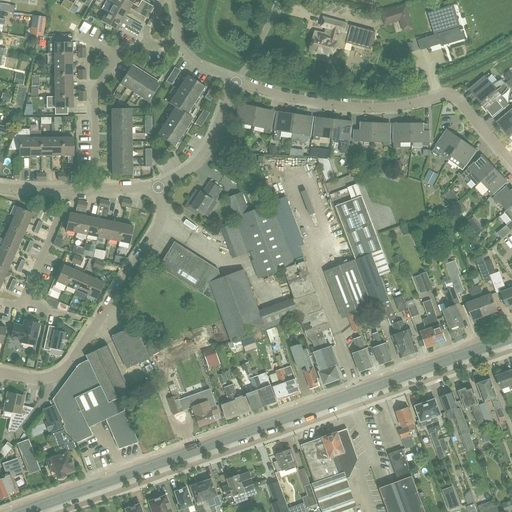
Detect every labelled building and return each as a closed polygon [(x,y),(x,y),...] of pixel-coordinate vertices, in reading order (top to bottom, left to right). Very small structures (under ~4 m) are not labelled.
[(111,3),(127,12),(132,4),(125,0),(107,0),(108,1),(111,3)] [(141,1),(137,7),(143,10),(146,4),(141,1)] [(14,6),(15,5),(0,3),(0,10),(14,12),(17,13),(18,6),(14,6)] [(122,21),(127,12),(111,3),(106,12),(122,21)] [(72,4),(69,10),(74,14),(78,7),(72,4)] [(403,30),(413,27),(406,5),(381,13),(385,24),(400,20),(403,30)] [(431,47),(441,44),(441,45),(465,38),(461,27),(452,29),(450,21),(452,21),(448,6),(428,12),(435,35),(428,37),(431,47)] [(101,20),(117,30),(122,21),(106,12),(101,20)] [(30,33),(43,36),(46,17),(32,15),(30,33)] [(321,26),(326,27),(324,34),(315,31),(310,49),(328,54),(329,53),(332,54),(334,47),(344,49),(346,41),(369,48),(370,44),(374,45),(376,38),(372,38),(374,32),(323,17),(321,26)] [(130,19),(127,24),(134,28),(136,22),(130,19)] [(134,28),(127,24),(124,29),(131,33),(134,28)] [(72,53),(72,42),(54,42),(54,53),(72,53)] [(54,53),(54,64),(72,64),(72,53),(54,53)] [(54,75),(72,74),(72,64),(54,64),(54,75)] [(120,83),(134,92),(146,73),(132,64),(130,66),(120,83)] [(171,84),(180,71),(175,67),(166,81),(171,84)] [(148,101),(159,84),(160,82),(146,73),(134,92),(148,101)] [(54,85),(72,85),(72,74),(54,75),(54,85)] [(492,74),(487,78),(485,76),(469,89),(481,103),(505,83),(502,79),(498,81),(492,74)] [(205,86),(188,75),(183,82),(200,93),(205,86)] [(183,82),(178,89),(195,100),(200,93),(183,82)] [(210,101),(219,87),(213,83),(204,97),(210,101)] [(509,87),(505,83),(481,103),(493,117),(509,104),(502,96),(509,87)] [(55,96),(72,96),(72,85),(54,85),(55,96)] [(178,89),(174,96),(191,107),(195,100),(178,89)] [(55,96),(55,115),(67,114),(67,107),(73,107),(72,96),(55,96)] [(174,96),(169,103),(192,118),(193,118),(187,114),(191,107),(174,96)] [(175,107),(171,113),(188,125),(192,118),(169,103),(175,107)] [(242,123),(254,125),(258,107),(240,103),(235,125),(242,126),(242,123)] [(264,131),(271,133),(275,111),(258,107),(254,125),(265,128),(264,131)] [(111,108),(111,117),(131,117),(131,108),(111,108)] [(200,126),(209,113),(204,109),(195,123),(200,126)] [(511,109),(497,122),(509,136),(511,133),(511,109)] [(282,131),(292,132),(293,132),(296,114),(278,111),(275,133),(281,134),(282,131)] [(171,113),(166,120),(184,132),(188,125),(171,113)] [(314,117),(307,116),(296,114),(293,132),(292,132),(292,139),(293,139),(293,140),(301,141),(303,144),(308,141),(307,140),(309,139),(310,139),(314,117)] [(111,117),(111,125),(131,125),(131,117),(111,117)] [(316,117),(314,139),(320,140),(321,136),(332,138),(334,119),(316,117)] [(344,139),(343,143),(350,143),(352,121),(334,119),(332,138),(344,139)] [(166,120),(162,127),(179,138),(184,132),(166,120)] [(384,142),(383,145),(390,146),(391,123),(361,122),(360,141),(384,142)] [(394,148),(401,147),(401,142),(412,142),(412,123),(394,123),(394,148)] [(412,123),(412,142),(423,142),(423,145),(430,145),(430,131),(424,131),(423,123),(412,123)] [(111,125),(111,133),(131,133),(131,125),(111,125)] [(175,146),(179,138),(162,127),(157,134),(175,146)] [(439,157),(441,155),(448,160),(462,140),(447,129),(432,151),(439,157)] [(111,133),(112,142),(131,141),(131,133),(111,133)] [(51,137),(40,138),(41,156),(51,155),(51,137)] [(62,137),(51,137),(51,155),(62,155),(62,137)] [(73,137),(62,137),(62,155),(73,155),(73,137)] [(18,138),(19,156),(30,156),(29,138),(18,138)] [(40,138),(29,138),(30,156),(41,156),(40,138)] [(477,150),(462,140),(448,160),(449,160),(463,170),(477,150)] [(112,142),(112,150),(132,149),(131,141),(112,142)] [(112,150),(112,158),(132,158),(132,149),(112,150)] [(468,182),(471,179),(477,185),(495,168),(482,155),(461,175),(468,182)] [(112,158),(112,166),(132,166),(132,158),(112,158)] [(327,160),(318,159),(326,181),(334,178),(327,160)] [(112,175),(132,174),(132,166),(112,166),(112,175)] [(507,181),(495,168),(477,185),(484,192),(486,192),(487,192),(491,196),(507,181)] [(432,171),(429,183),(440,186),(443,173),(432,171)] [(218,195),(222,189),(210,182),(203,193),(202,192),(197,199),(192,196),(185,207),(196,215),(199,211),(204,214),(214,199),(213,199),(216,195),(218,195)] [(352,187),(355,196),(365,193),(362,184),(352,187)] [(497,203),(499,201),(507,210),(504,212),(511,205),(511,189),(511,191),(507,186),(492,198),(497,203)] [(237,222),(221,228),(233,258),(248,252),(258,278),(285,270),(285,269),(296,264),(272,203),(250,211),(242,192),(228,197),(237,222)] [(362,195),(334,205),(379,322),(389,318),(392,325),(398,322),(381,276),(391,272),(362,195)] [(458,195),(453,197),(457,206),(462,203),(458,195)] [(285,269),(285,270),(304,326),(312,323),(316,334),(330,329),(323,309),(322,309),(305,261),(301,262),(299,257),(303,255),(300,246),(305,245),(286,196),(272,201),(272,203),(296,264),(285,269)] [(102,216),(103,208),(105,200),(100,199),(98,207),(97,215),(102,216)] [(18,207),(13,217),(28,223),(33,213),(18,207)] [(65,230),(76,232),(80,214),(69,212),(65,230)] [(76,232),(87,234),(90,217),(80,214),(76,232)] [(87,234),(97,237),(101,219),(102,216),(97,215),(96,218),(90,217),(87,234)] [(13,217),(9,226),(24,233),(28,223),(13,217)] [(97,237),(108,239),(112,221),(101,219),(97,237)] [(108,239),(118,241),(122,223),(112,221),(108,239)] [(129,243),(133,226),(122,223),(118,241),(129,243)] [(5,236),(20,242),(24,233),(9,226),(5,236)] [(1,246),(15,252),(20,242),(5,236),(1,246)] [(175,242),(159,266),(218,303),(232,342),(254,333),(261,331),(300,317),(294,298),(259,310),(244,269),(221,277),(218,269),(175,242)] [(0,246),(0,256),(11,262),(15,252),(1,246),(0,246)] [(401,254),(392,257),(394,264),(404,260),(401,254)] [(442,255),(445,264),(452,281),(457,293),(465,291),(459,274),(461,274),(455,260),(449,262),(446,254),(442,255)] [(0,268),(7,271),(11,262),(0,256),(0,268)] [(79,256),(75,264),(81,266),(84,258),(79,256)] [(484,283),(492,280),(486,265),(485,261),(483,256),(475,259),(484,283)] [(95,259),(92,266),(97,269),(100,261),(95,259)] [(355,260),(325,271),(327,277),(333,275),(349,316),(356,313),(373,307),(355,260)] [(100,261),(97,269),(102,271),(105,263),(100,261)] [(492,263),(486,265),(492,280),(495,289),(501,287),(503,292),(502,293),(508,307),(511,305),(511,289),(507,291),(499,272),(496,273),(492,263)] [(56,281),(66,285),(73,269),(63,265),(56,281)] [(66,285),(76,290),(83,273),(73,269),(66,285)] [(427,292),(433,290),(426,272),(420,274),(427,292)] [(76,290),(86,294),(93,278),(83,273),(76,290)] [(96,298),(103,282),(93,278),(86,294),(96,298)] [(444,291),(450,306),(460,302),(457,293),(452,281),(445,284),(447,289),(444,291)] [(480,285),(474,287),(485,316),(498,311),(492,294),(484,297),(480,285)] [(473,320),(485,316),(474,287),(469,289),(474,301),(467,304),(473,320)] [(394,298),(399,312),(407,309),(402,295),(394,298)] [(53,309),(56,309),(59,302),(47,297),(45,301),(53,309)] [(431,338),(433,345),(446,341),(440,325),(439,325),(435,314),(437,313),(432,297),(422,301),(428,317),(429,317),(432,328),(431,328),(435,337),(431,338)] [(408,307),(411,317),(420,314),(416,304),(408,307)] [(451,329),(463,324),(456,305),(443,310),(451,329)] [(362,328),(356,313),(349,316),(354,331),(362,328)] [(426,348),(433,345),(431,338),(435,337),(431,328),(432,328),(429,317),(428,317),(422,319),(426,330),(421,332),(426,348)] [(34,345),(39,323),(24,320),(23,326),(13,324),(10,337),(20,340),(20,342),(34,345)] [(402,321),(398,322),(409,354),(418,350),(411,330),(406,331),(402,321)] [(392,336),(400,357),(409,354),(398,322),(392,325),(396,335),(392,336)] [(320,372),(324,384),(332,382),(317,339),(318,339),(316,334),(312,323),(304,326),(313,341),(316,351),(313,353),(318,368),(316,368),(318,373),(320,372)] [(64,325),(61,331),(57,330),(57,329),(56,327),(49,325),(43,349),(50,351),(50,348),(61,350),(62,344),(64,344),(65,339),(68,339),(73,331),(64,325)] [(126,368),(161,352),(155,341),(143,347),(142,344),(155,338),(150,328),(145,330),(143,327),(139,329),(137,326),(134,327),(133,326),(111,336),(126,368)] [(276,329),(267,332),(270,340),(271,343),(275,342),(274,339),(279,337),(276,329)] [(379,365),(392,360),(386,344),(382,345),(378,333),(373,335),(377,347),(374,349),(379,365)] [(242,340),(244,347),(256,342),(253,336),(242,340)] [(325,336),(318,339),(317,339),(332,382),(341,378),(337,366),(339,365),(332,347),(328,348),(327,345),(328,345),(325,336)] [(359,372),(372,367),(365,349),(360,337),(353,339),(358,352),(353,354),(359,372)] [(64,424),(63,425),(64,427),(65,432),(76,442),(92,434),(89,427),(105,420),(118,449),(138,442),(118,398),(130,392),(107,344),(85,355),(87,359),(78,364),(58,391),(52,399),(64,424)] [(319,386),(313,367),(307,349),(303,351),(300,344),(299,345),(299,344),(291,348),(298,368),(306,365),(307,369),(303,370),(310,389),(319,386)] [(218,357),(215,348),(204,351),(207,360),(218,357)] [(248,375),(249,379),(251,378),(255,391),(247,394),(253,409),(265,405),(255,377),(254,377),(252,374),(253,373),(249,362),(243,364),(248,375)] [(280,370),(290,396),(301,392),(295,377),(288,379),(284,368),(280,370)] [(279,400),(290,396),(280,370),(276,371),(280,382),(273,385),(279,400)] [(511,373),(511,370),(496,375),(501,389),(511,385),(511,386),(511,373)] [(219,375),(223,384),(227,383),(226,380),(224,372),(219,375)] [(255,377),(265,405),(277,401),(271,385),(264,388),(259,375),(255,377)] [(496,409),(501,407),(497,395),(496,396),(490,379),(489,380),(487,379),(484,380),(483,382),(477,384),(483,400),(491,398),(496,409)] [(229,386),(240,414),(251,410),(245,394),(238,397),(233,384),(229,386)] [(227,419),(239,414),(229,386),(225,387),(229,400),(221,403),(227,419)] [(467,388),(466,388),(464,387),(460,388),(460,390),(459,391),(465,407),(471,405),(475,415),(474,415),(478,426),(486,423),(482,412),(482,413),(479,406),(478,405),(472,387),(467,389),(467,388)] [(194,406),(191,407),(193,415),(196,414),(197,415),(200,426),(215,421),(214,417),(214,415),(219,413),(216,404),(211,389),(191,396),(194,406)] [(14,431),(33,408),(22,405),(24,396),(7,392),(4,410),(12,412),(8,430),(14,431)] [(452,393),(447,394),(446,393),(442,395),(442,396),(440,397),(446,413),(452,411),(461,435),(462,435),(469,432),(470,432),(466,422),(465,422),(458,402),(456,402),(452,393)] [(171,415),(173,415),(186,410),(180,394),(166,399),(171,415)] [(435,399),(425,402),(435,431),(441,429),(436,416),(440,414),(435,399)] [(428,427),(430,433),(436,448),(441,447),(435,431),(425,402),(415,406),(424,428),(428,427)] [(479,406),(482,413),(482,412),(486,423),(487,426),(493,424),(485,403),(478,405),(479,406)] [(46,407),(42,409),(47,421),(45,422),(49,432),(51,431),(51,432),(64,427),(63,425),(62,423),(53,404),(46,407)] [(409,430),(407,424),(414,422),(408,407),(396,411),(401,426),(402,426),(402,428),(398,430),(401,439),(402,439),(405,449),(415,445),(409,430)] [(76,447),(75,442),(61,429),(51,433),(57,448),(54,449),(57,456),(48,459),(48,461),(46,462),(48,468),(50,467),(51,469),(53,468),(57,477),(65,474),(65,473),(73,470),(71,465),(75,464),(73,458),(69,459),(67,452),(66,452),(66,451),(76,447)] [(347,429),(338,432),(345,454),(329,459),(321,438),(302,445),(315,482),(312,483),(322,511),(354,511),(353,508),(357,506),(346,477),(349,476),(358,459),(347,429)] [(329,459),(345,454),(338,432),(321,438),(329,459)] [(469,432),(462,435),(464,441),(471,438),(469,432)] [(444,438),(439,440),(443,451),(448,449),(444,438)] [(27,440),(17,444),(27,470),(37,466),(27,440)] [(13,446),(7,441),(0,450),(0,454),(4,457),(13,446)] [(389,453),(399,481),(412,477),(402,448),(389,453)] [(278,472),(297,465),(292,449),(278,454),(280,460),(275,462),(278,472)] [(11,475),(21,471),(17,458),(2,463),(6,474),(2,475),(3,478),(0,478),(0,498),(2,500),(5,499),(6,496),(7,495),(16,491),(11,475)] [(299,470),(304,486),(310,484),(305,468),(299,470)] [(247,497),(246,493),(255,489),(254,484),(249,472),(240,475),(239,474),(228,478),(227,473),(219,476),(227,497),(233,495),(235,501),(247,497)] [(380,488),(388,511),(425,511),(412,477),(380,488)] [(212,479),(201,482),(211,511),(217,511),(212,497),(218,495),(212,479)] [(202,501),(206,511),(211,511),(201,482),(191,486),(197,503),(202,501)] [(273,511),(289,511),(285,500),(284,500),(278,482),(269,485),(275,502),(271,503),(273,511)] [(311,485),(305,488),(308,495),(302,497),(306,508),(318,504),(311,485)] [(189,511),(188,506),(193,504),(187,487),(175,491),(180,504),(178,504),(179,509),(182,508),(183,511),(189,511)] [(252,491),(254,497),(261,494),(259,488),(252,491)] [(153,511),(171,511),(166,496),(157,499),(156,498),(154,498),(151,500),(152,501),(150,502),(153,511)] [(446,499),(450,510),(459,507),(455,496),(446,499)] [(511,501),(503,505),(505,511),(510,511),(511,511),(511,501)]
